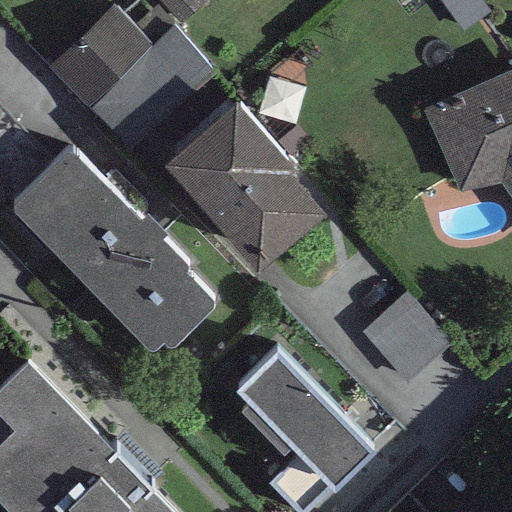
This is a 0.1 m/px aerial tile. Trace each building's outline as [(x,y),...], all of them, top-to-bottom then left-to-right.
[(481,18),(467,0),(445,0),(466,28),(481,18)] [(158,46),(120,2),(47,65),(86,110),(94,103),(126,139),(209,68),(176,31),(158,46)] [(511,60),(421,99),(458,183),(501,173),(511,188),(511,60)] [(328,194),(235,84),(163,144),(256,254),(328,194)] [(51,151),(0,99),(0,184),(9,193),(13,189),(16,186),(51,151)] [(72,137),(66,137),(51,151),(16,186),(13,189),(12,192),(13,196),(143,334),(147,337),(151,336),(155,335),(162,329),(164,331),(167,334),(170,334),(172,333),(213,295),(214,291),(213,287),(185,262),(187,258),(188,256),(187,252),(161,227),(166,222),(146,203),(140,208),(75,139),(72,137)] [(410,298),(365,340),(413,390),(458,348),(410,298)] [(374,437),(275,334),(237,370),(306,441),(270,476),(300,507),(374,437)] [(200,511),(27,335),(0,361),(0,509),(2,511),(200,511)]
